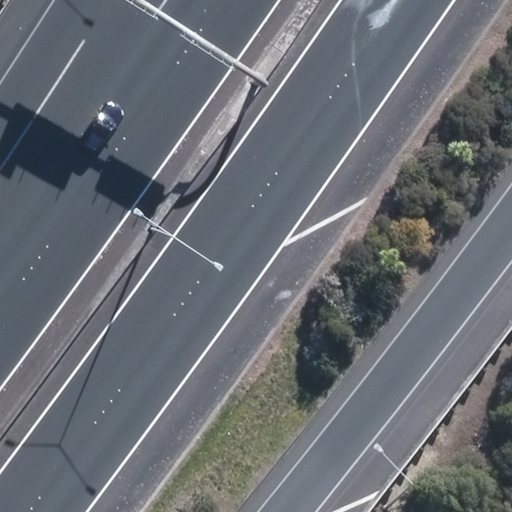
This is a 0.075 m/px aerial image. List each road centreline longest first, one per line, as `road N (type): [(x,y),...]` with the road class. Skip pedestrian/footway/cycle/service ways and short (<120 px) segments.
road 1 (motorway): [(401,0),(121,385),(18,511)]
road 2 (motorway): [(0,305),(220,0)]
road 3 (motorway): [(511,223),(290,511)]
road 4 (motorway): [(0,229),(114,0)]
